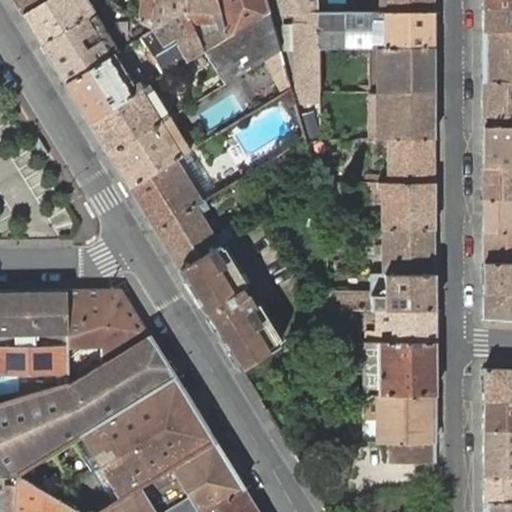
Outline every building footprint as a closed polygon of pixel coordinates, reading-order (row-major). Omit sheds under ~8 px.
[(13,0),(22,14),(44,0),(13,0)] [(44,0),(22,14),(41,45),(94,11),(110,1),(109,0),(92,0),(89,2),(87,0),(44,0)] [(154,0),(151,26),(153,28),(152,29),(142,35),(139,36),(163,75),(187,60),(203,50),(224,83),(279,50),(268,10),(225,36),(219,14),(215,0),(154,0)] [(142,0),(140,19),(151,26),(154,0),(142,0)] [(265,0),(215,0),(219,14),(225,36),(268,10),(265,0)] [(282,0),(283,11),(297,11),(297,21),(295,21),(295,87),(301,103),(304,102),(306,115),(316,114),(318,101),(318,92),(318,47),(317,47),(317,21),(317,11),(318,11),(317,0),(282,0)] [(382,0),(383,1),(383,12),(433,12),(433,0),(382,0)] [(511,0),(482,0),(483,8),(511,7),(511,0)] [(369,1),(369,12),(383,12),(383,1),(369,1)] [(511,7),(483,8),(483,30),(511,30),(511,7)] [(94,11),(41,45),(64,83),(114,52),(118,50),(110,38),(102,24),(94,11)] [(369,12),(318,11),(317,11),(317,21),(317,47),(318,47),(342,47),(353,47),(368,47),(383,47),(433,47),(433,12),(383,12),(369,12)] [(151,26),(140,19),(134,23),(142,35),(152,29),(153,28),(151,26)] [(511,30),(483,30),(483,81),(511,81),(511,30)] [(353,47),(342,47),(342,56),(353,56),(353,47)] [(368,47),(368,92),(383,92),(383,47),(368,47)] [(434,92),(433,47),(383,47),(383,92),(434,92)] [(279,50),(266,59),(282,94),(290,89),(279,50)] [(114,52),(64,83),(88,121),(142,87),(138,80),(133,83),(114,52)] [(511,81),(483,81),(483,126),(511,126),(511,81)] [(142,87),(88,121),(108,154),(169,117),(148,84),(142,87)] [(383,92),(368,92),(368,137),(376,137),(382,137),(383,92)] [(434,137),(434,92),(383,92),(382,137),(388,137),(434,137)] [(169,117),(108,154),(128,187),(177,157),(189,150),(193,148),(173,114),(169,117)] [(310,126),(301,130),(303,138),(319,138),(317,126),(316,120),(309,121),(310,126)] [(511,126),(483,126),(483,166),(511,166),(511,126)] [(288,140),(291,146),(303,138),(301,132),(288,140)] [(434,182),(434,137),(388,137),(382,137),(376,137),(376,144),(376,157),(378,157),(378,144),(388,144),(388,173),(378,173),(378,161),(376,161),(376,174),(377,182),(388,182),(434,182)] [(319,182),(303,138),(291,146),(284,150),(308,189),(319,182)] [(177,157),(128,187),(155,229),(194,206),(203,200),(177,157)] [(511,198),(511,166),(483,166),(483,199),(511,198)] [(335,182),(319,182),(326,210),(343,205),(335,182)] [(434,228),(434,182),(388,182),(377,182),(376,189),(383,189),(383,204),(384,210),(384,219),(384,228),(434,228)] [(511,198),(483,199),(483,232),(511,231),(511,198)] [(194,206),(155,229),(178,269),(180,267),(217,244),(218,245),(232,236),(227,228),(212,238),(198,212),(208,206),(204,199),(203,200),(194,206)] [(434,273),(434,228),(384,228),(384,273),(434,273)] [(511,231),(483,232),(483,261),(511,261),(511,231)] [(180,267),(178,269),(240,369),(242,368),(280,343),(247,291),(218,245),(217,244),(180,267)] [(511,261),(483,261),(483,292),(511,292),(511,261)] [(329,290),(306,304),(316,320),(335,308),(351,308),(353,308),(370,308),(380,309),(393,309),(434,309),(434,273),(384,273),(370,273),(370,289),(329,290)] [(0,289),(0,402),(67,383),(149,333),(121,287),(65,289),(0,289)] [(511,292),(483,292),(484,317),(511,318),(511,292)] [(435,340),(434,309),(393,309),(380,309),(380,332),(365,332),(365,341),(377,341),(393,341),(435,340)] [(0,473),(15,474),(175,376),(149,333),(67,383),(0,402),(0,473)] [(435,394),(435,340),(393,341),(377,341),(365,341),(363,341),(363,362),(363,363),(364,373),(364,374),(363,397),(364,398),(369,395),(377,395),(382,395),(435,394)] [(511,368),(484,367),(483,402),(511,402),(511,368)] [(79,511),(96,511),(214,439),(175,376),(15,474),(17,476),(69,506),(79,511)] [(435,463),(435,394),(382,395),(383,419),(378,419),(377,442),(392,442),(392,463),(435,463)] [(511,402),(483,402),(484,429),(511,429),(511,402)] [(511,429),(484,429),(483,476),(511,475),(511,429)] [(201,511),(243,487),(214,439),(96,511),(201,511)] [(511,475),(483,476),(484,501),(511,500),(511,475)] [(14,511),(69,511),(69,506),(17,476),(14,511)] [(258,511),(243,487),(201,511),(258,511)] [(511,511),(511,500),(484,501),(483,511),(511,511)]
